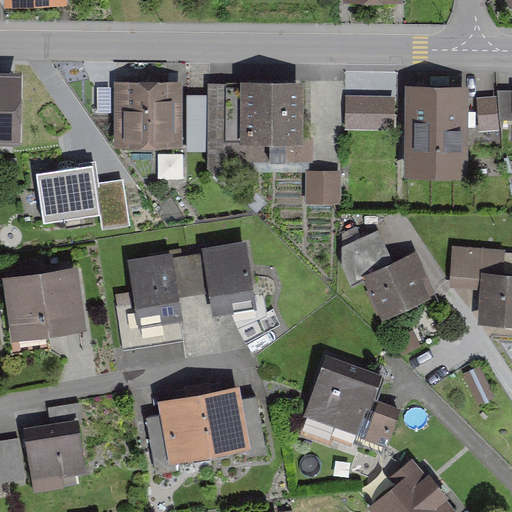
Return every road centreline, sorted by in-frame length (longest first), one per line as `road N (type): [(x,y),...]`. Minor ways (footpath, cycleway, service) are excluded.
road 1 (residential): [(0,41),(478,48)]
road 2 (residential): [(241,364),(0,408)]
